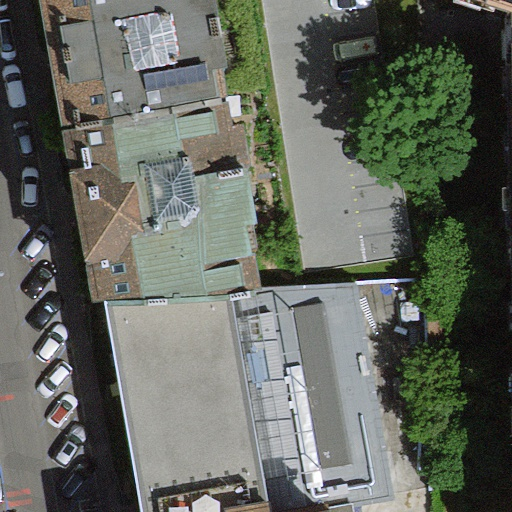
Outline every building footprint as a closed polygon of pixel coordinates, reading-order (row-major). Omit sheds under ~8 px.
[(56,0),(79,122),(223,96),(216,62),(228,60),(216,0),(56,0)] [(228,290),(255,288),(246,220),(254,217),(240,126),(228,127),(223,96),(79,122),(108,294),(228,290)] [(298,511),(324,508),(352,504),(430,490),(429,359),(427,302),(428,277),(255,288),(228,290),(266,493),(270,511),(298,511)] [(266,493),(228,290),(108,294),(148,511),(231,511),(229,500),(266,493)] [(454,301),(427,302),(429,359),(455,358),(454,301)] [(298,511),(270,511),(266,493),(229,500),(231,511),(324,511),(324,508),(298,511)]
